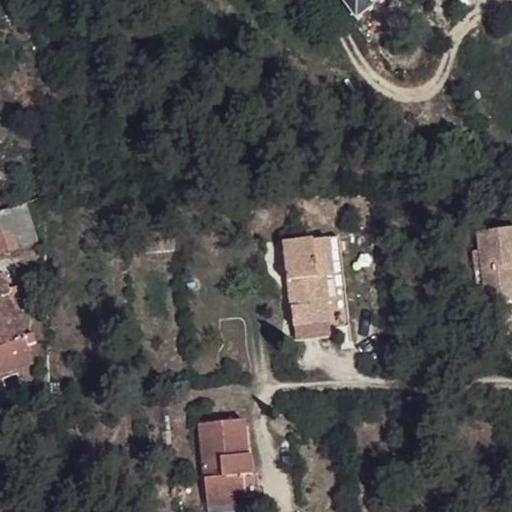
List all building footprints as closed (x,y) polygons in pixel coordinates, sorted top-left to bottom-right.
[(341,0),(356,18),(381,0),(341,0)] [(0,213),(0,240),(12,236),(17,249),(37,243),(39,239),(27,205),(0,213)] [(511,231),(505,231),(505,226),(493,227),(493,232),(483,231),(483,250),(476,250),(477,269),(483,269),(484,285),(484,300),(484,304),(511,303),(511,231)] [(0,255),(17,249),(12,236),(0,240),(0,255)] [(284,244),(296,339),(329,336),(328,329),(348,326),(339,239),(284,244)] [(0,277),(0,299),(11,296),(10,291),(5,275),(0,277)] [(22,300),(18,288),(10,291),(11,296),(13,304),(22,300)] [(13,304),(11,296),(0,299),(0,349),(24,342),(24,339),(13,304)] [(36,346),(33,336),(24,339),(24,342),(0,349),(0,372),(30,364),(27,349),(36,346)] [(0,381),(9,413),(25,408),(14,374),(0,378),(0,381)] [(199,424),(210,503),(247,498),(245,479),(256,476),(254,457),(251,457),(245,417),(199,424)] [(247,498),(263,497),(261,475),(256,476),(245,479),(247,498)] [(263,497),(247,498),(210,503),(212,511),(264,504),(263,497)]
